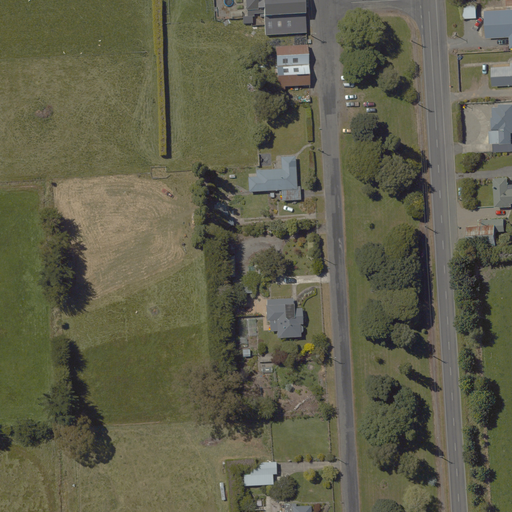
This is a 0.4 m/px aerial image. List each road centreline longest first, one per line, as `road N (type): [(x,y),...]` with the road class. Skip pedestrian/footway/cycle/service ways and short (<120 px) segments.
road 1 (tertiary): [(427,0),(459,511)]
road 2 (residential): [(324,5),(353,511)]
